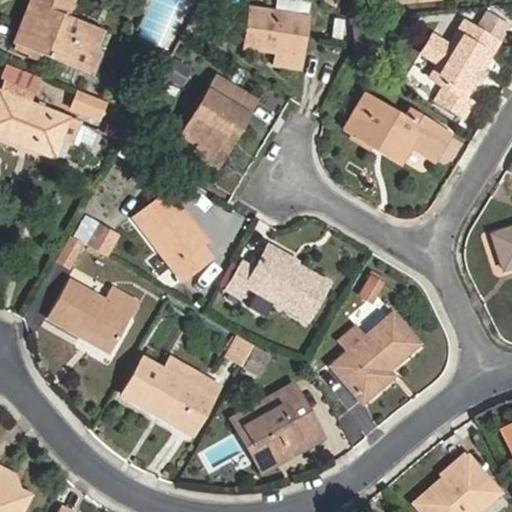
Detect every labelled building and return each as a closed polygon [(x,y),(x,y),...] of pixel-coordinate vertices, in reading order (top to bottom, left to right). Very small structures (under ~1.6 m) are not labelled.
[(85,72),(94,49),(97,50),(105,30),(68,16),(73,0),(29,0),(33,2),(16,45),(85,72)] [(244,48),(283,54),(282,66),(299,69),(308,16),(250,7),(244,48)] [(463,99),(499,44),(465,22),(449,48),(432,37),(421,54),(438,65),(429,79),(443,88),(435,101),(463,118),(472,104),(463,99)] [(354,30),(356,55),(377,53),(374,28),(354,30)] [(1,77),(34,89),(39,76),(6,64),(1,77)] [(217,78),(176,144),(209,163),(229,132),(235,135),(256,101),(217,78)] [(68,119),(29,103),(33,93),(6,83),(3,92),(0,90),(0,135),(54,157),(68,119)] [(69,111),(99,122),(107,102),(77,91),(69,111)] [(343,129),(398,161),(415,135),(441,150),(450,135),(414,113),(409,122),(364,95),(343,129)] [(211,257),(179,215),(184,211),(168,191),(133,219),(181,281),(211,257)] [(75,236),(87,243),(100,224),(86,216),(75,236)] [(87,243),(108,256),(119,236),(100,224),(87,243)] [(503,271),(511,267),(511,227),(491,235),(503,271)] [(80,242),(67,234),(53,258),(67,266),(80,242)] [(243,261),(240,267),(231,263),(220,284),(228,288),(227,290),(240,297),(246,286),(307,321),(330,283),(296,263),(297,261),(269,245),(256,268),(243,261)] [(371,276),(360,296),(372,303),(383,283),(371,276)] [(104,299),(69,279),(46,319),(109,353),(139,302),(112,286),(104,299)] [(332,366),(363,401),(392,376),(387,371),(418,344),(392,314),(332,366)] [(227,356),(240,363),(252,344),(238,336),(227,356)] [(220,386),(170,357),(163,368),(143,357),(122,395),(192,436),(220,386)] [(293,385),(236,415),(255,448),(250,451),(261,471),(289,455),(283,446),(300,436),(306,445),(321,436),(293,385)] [(511,423),(501,429),(511,452),(511,423)] [(211,463),(239,451),(233,437),(205,449),(211,463)] [(468,456),(436,483),(440,488),(429,498),(425,493),(414,503),(421,511),(477,511),(500,492),(468,456)] [(0,467),(0,511),(16,511),(26,494),(13,487),(18,477),(0,467)]
